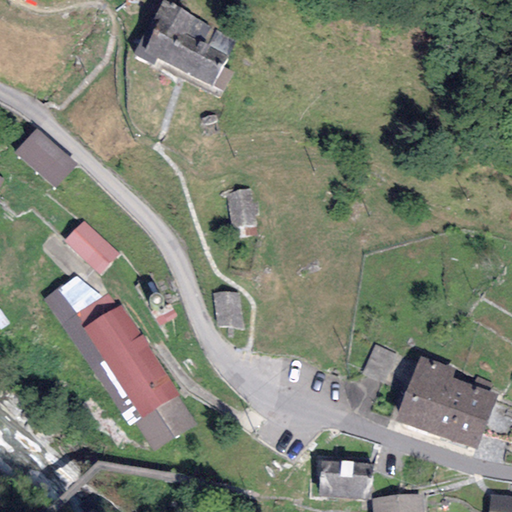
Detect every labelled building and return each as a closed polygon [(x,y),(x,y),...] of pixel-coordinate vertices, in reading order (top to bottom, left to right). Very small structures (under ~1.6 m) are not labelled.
[(211,26),(162,0),(132,54),(153,66),(158,57),(222,92),(233,73),(222,67),(228,58),(201,43),(211,26)] [(76,163),(34,128),(12,155),(54,189),(76,163)] [(251,189),(227,192),(232,228),(255,225),(251,189)] [(118,255),(82,221),(62,243),(98,277),(118,255)] [(43,299),(61,326),(102,299),(75,277),(43,299)] [(240,293),(214,293),(214,327),(240,327),(240,293)] [(102,299),(61,326),(128,426),(134,422),(177,396),(179,395),(120,306),(118,308),(109,295),(102,299)] [(397,354),(375,345),(361,375),(383,385),(397,354)] [(394,420),(432,434),(453,378),(457,370),(419,356),(394,420)] [(476,450),(497,395),(453,378),(432,434),(476,450)] [(195,426),(177,396),(134,422),(152,452),(195,426)] [(372,464),(353,463),(353,461),(340,460),(340,462),(319,460),(317,496),(370,500),(372,464)] [(423,511),(422,494),(372,499),(372,511),(423,511)] [(511,511),(511,496),(490,494),(488,511),(511,511)]
